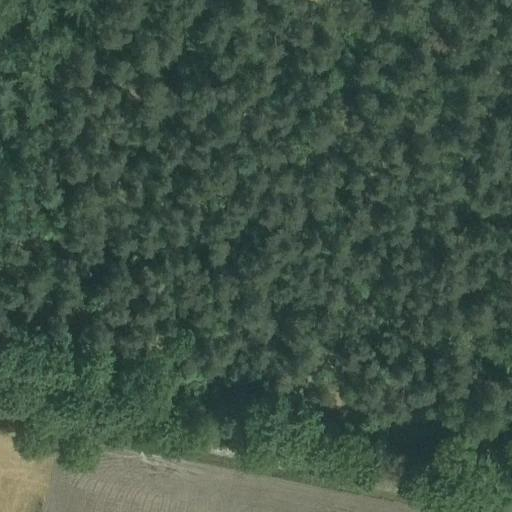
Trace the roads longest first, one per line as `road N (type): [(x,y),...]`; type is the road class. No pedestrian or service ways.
road 1 (track): [(471,511),(477,491),(0,396)]
road 2 (track): [(477,491),(511,366)]
